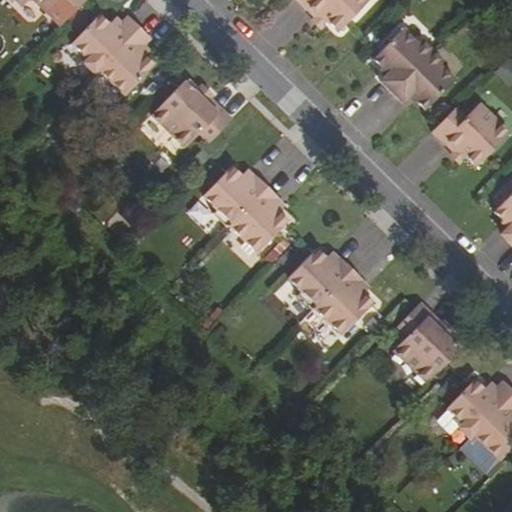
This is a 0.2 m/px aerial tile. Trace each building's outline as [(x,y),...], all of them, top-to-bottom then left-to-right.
[(83,0),(35,0),(46,9),(53,2),(68,17),(84,0),(83,0)] [(319,15),(325,21),(336,31),(366,0),(294,0),(314,19),(319,15)] [(74,36),(87,48),(83,52),(100,67),(101,65),(129,92),(159,61),(149,51),(152,48),(145,41),(149,37),(138,27),(127,16),(123,21),(115,13),(113,15),(104,6),(74,36)] [(115,13),(123,21),(127,16),(119,9),(115,13)] [(318,27),(325,21),(319,15),(314,19),(312,21),(318,27)] [(372,59),(380,67),(378,69),(384,76),(378,82),(390,93),(401,103),(407,97),(413,103),(416,101),(424,109),(453,79),(438,65),(442,61),(431,50),(421,40),(417,44),(401,29),(372,59)] [(149,37),(145,41),(152,48),(156,44),(149,37)] [(493,71),(509,88),(511,85),(511,58),(509,56),(493,71)] [(151,113),(184,146),(198,133),(208,142),(231,118),(209,96),(205,100),(196,91),(183,79),(151,113)] [(205,100),(209,96),(212,93),(203,84),(196,91),(205,100)] [(453,153),(457,150),(464,156),(475,167),(507,134),(477,105),(464,118),(453,107),(432,128),(430,131),(453,153)] [(458,163),(464,156),(457,150),(453,153),(451,156),(458,163)] [(203,196),(215,208),(211,211),(226,225),(228,223),(256,250),(286,219),(277,209),(278,208),(272,201),(276,197),(264,186),(253,175),(249,179),(242,172),(240,174),(232,166),(203,196)] [(242,172),(249,179),(253,175),(246,168),(242,172)] [(511,191),(493,211),(501,218),(499,220),(506,227),(500,233),(511,245),(511,244),(511,191)] [(276,197),(272,201),(278,208),(283,204),(276,197)] [(286,278),(299,291),(297,294),(310,307),(313,305),(341,333),(371,302),(363,293),(365,291),(357,284),(361,280),(349,268),(339,258),(334,262),(328,256),(326,257),(316,248),(286,278)] [(328,256),(334,262),(339,258),(332,252),(328,256)] [(361,280),(357,284),(365,291),(369,287),(361,280)] [(395,324),(405,334),(391,347),(425,380),(458,347),(446,336),(436,325),(440,321),(419,301),(395,324)] [(436,325),(446,336),(454,329),(443,318),(440,321),(436,325)] [(455,425),(465,436),(456,446),(480,470),(494,456),(511,439),(511,413),(511,412),(511,411),(511,391),(502,381),(495,387),(491,391),(485,385),(483,387),(475,378),(446,406),(460,421),(455,425)] [(485,385),(491,391),(495,387),(490,381),(485,385)] [(499,461),(494,456),(480,470),(484,474),(499,461)]
